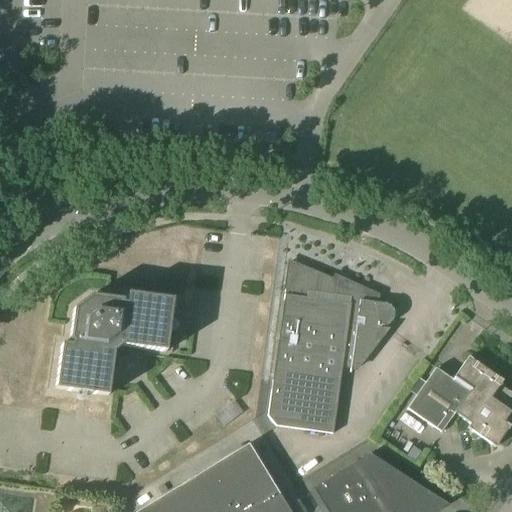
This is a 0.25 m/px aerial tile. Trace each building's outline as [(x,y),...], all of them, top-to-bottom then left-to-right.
[(288,262),(267,417),(275,427),(332,435),(341,368),(355,370),(386,331),(380,327),(385,326),(389,325),(392,321),(393,317),(393,313),(391,309),(388,306),(384,304),(368,302),(369,293),(334,277),(333,281),(288,262)] [(71,342),(70,346),(61,345),(55,390),(107,397),(113,353),(121,347),(165,353),(172,300),(127,294),(125,304),(122,303),(122,301),(90,297),(73,309),(69,342),(71,342)] [(434,369),(423,385),(406,410),(440,434),(454,414),(470,425),(467,429),(495,448),(510,427),(503,422),(510,413),(503,408),(511,395),(511,394),(499,386),(502,382),(468,358),(452,381),(434,369)] [(138,511),(288,511),(248,445),(138,511)] [(448,506),(369,455),(312,490),(325,511),(438,511),(448,506)] [(31,511),(33,499),(0,494),(0,511),(31,511)]
